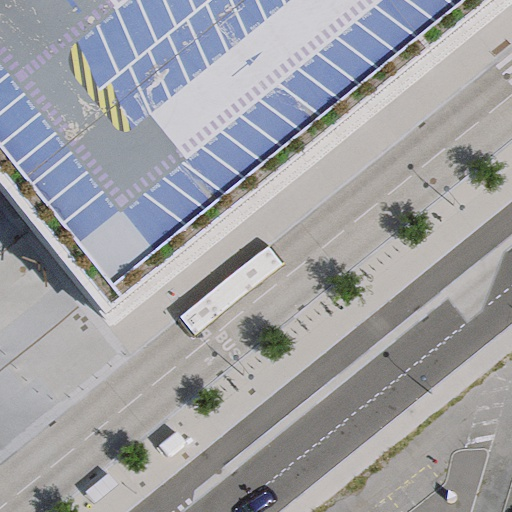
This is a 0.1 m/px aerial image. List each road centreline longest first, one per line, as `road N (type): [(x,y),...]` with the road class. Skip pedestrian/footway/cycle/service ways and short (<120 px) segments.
road 1 (residential): [(511,96),(0,506)]
road 2 (residential): [(511,217),(167,498),(164,511)]
road 3 (residential): [(511,265),(207,511)]
